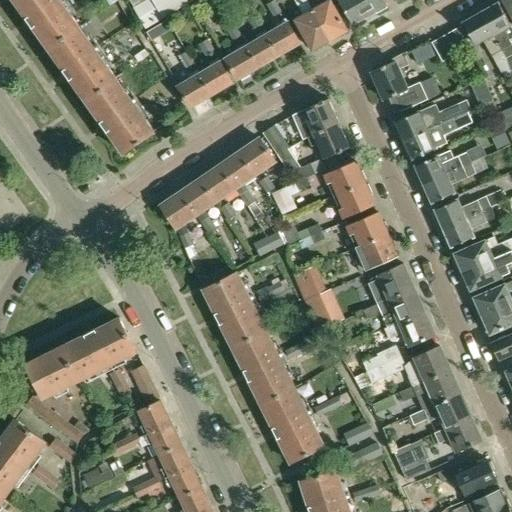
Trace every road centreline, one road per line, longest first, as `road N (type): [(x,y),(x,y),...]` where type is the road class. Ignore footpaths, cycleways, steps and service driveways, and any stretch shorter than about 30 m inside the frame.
road 1 (residential): [(511,449),(342,62)]
road 2 (residential): [(239,511),(133,293),(82,220)]
road 3 (residential): [(82,220),(204,138),(342,62)]
road 4 (residential): [(82,220),(0,103)]
road 5 (residential): [(0,320),(38,251),(82,220)]
road 6 (residential): [(342,62),(457,0)]
